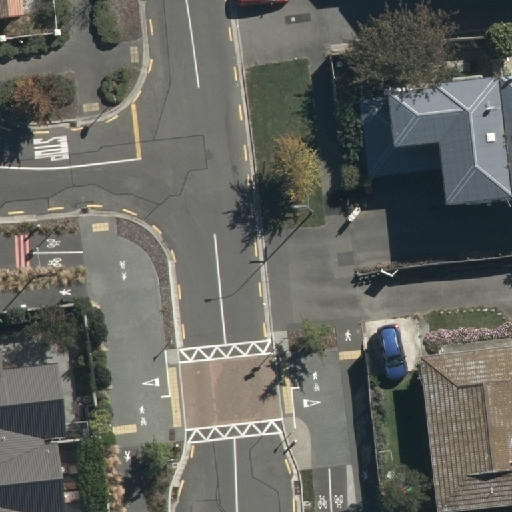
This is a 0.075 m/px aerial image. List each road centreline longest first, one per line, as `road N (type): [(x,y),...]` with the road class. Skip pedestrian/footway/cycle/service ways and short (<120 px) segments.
road 1 (tertiary): [(236,511),(203,150)]
road 2 (residential): [(0,167),(203,150)]
road 3 (tertiary): [(203,150),(186,0)]
